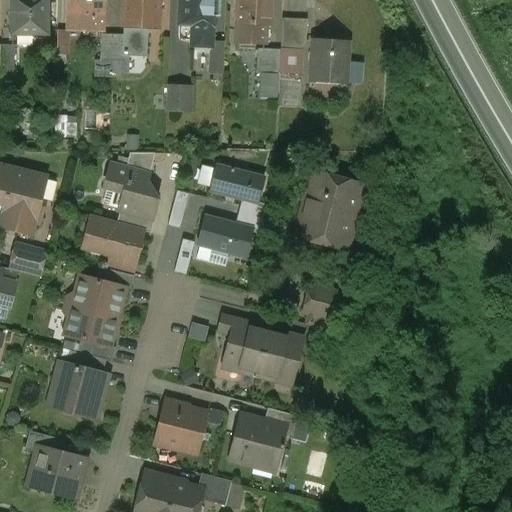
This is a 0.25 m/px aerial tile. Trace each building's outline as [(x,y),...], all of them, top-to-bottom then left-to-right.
[(11,0),(11,35),(47,35),(47,0),(11,0)] [(105,0),(67,0),(67,16),(67,31),(83,31),(83,30),(104,30),(104,17),(105,0)] [(124,0),(123,27),(124,28),(148,29),(158,29),(159,0),(124,0)] [(178,0),(178,26),(192,26),(191,47),(211,48),(212,48),(212,43),(213,27),(214,17),(219,17),(220,0),(178,0)] [(272,0),(238,0),(237,25),(244,25),(243,43),(264,44),(265,26),(271,26),(272,0)] [(307,20),(282,19),(281,49),(306,50),(307,20)] [(124,28),(123,35),(113,35),(112,74),(124,74),(125,56),(146,57),(148,29),(124,28)] [(113,35),(101,35),(100,61),(96,61),(96,76),(112,77),(112,74),(113,35)] [(348,42),(314,40),(311,82),(345,84),(348,42)] [(225,43),(212,43),(212,48),(211,48),(210,73),(223,73),(225,43)] [(14,46),(0,45),(0,55),(0,72),(14,73),(14,46)] [(280,50),(258,49),(256,74),(279,75),(280,50)] [(191,88),(167,87),(166,111),(190,112),(191,88)] [(155,154),(130,153),(126,169),(148,175),(148,176),(149,177),(155,154)] [(126,169),(111,165),(104,188),(124,193),(119,212),(120,212),(117,223),(143,230),(143,231),(151,233),(155,218),(153,218),(158,201),(146,182),(148,176),(148,175),(126,169)] [(45,179),(0,166),(0,204),(5,206),(0,224),(15,228),(14,231),(31,235),(45,179)] [(264,178),(217,166),(210,193),(241,201),(258,205),(264,178)] [(362,186),(313,173),(297,236),(346,249),(362,186)] [(189,195),(177,192),(168,226),(180,229),(189,195)] [(241,201),(240,209),(255,213),(258,205),(241,201)] [(255,213),(240,209),(235,224),(253,229),(256,217),(257,213),(255,213)] [(117,223),(91,216),(86,239),(105,244),(103,252),(110,254),(106,269),(134,276),(137,263),(135,262),(143,231),(143,230),(117,223)] [(235,224),(205,217),(197,247),(212,251),(211,255),(227,259),(229,255),(245,259),(252,233),(253,229),(235,224)] [(263,236),(267,220),(256,217),(253,229),(252,233),(263,236)] [(194,244),(183,240),(174,273),(186,276),(194,244)] [(47,252),(16,244),(9,270),(40,278),(47,252)] [(106,269),(99,267),(96,281),(126,288),(126,289),(130,290),(134,276),(106,269)] [(96,281),(79,276),(75,292),(67,297),(65,304),(111,316),(114,305),(121,307),(126,289),(126,288),(96,281)] [(0,280),(0,305),(9,308),(15,284),(0,280)] [(346,296),(310,286),(303,312),(339,322),(346,296)] [(111,316),(65,304),(63,311),(68,319),(64,335),(81,340),(110,347),(111,347),(115,329),(108,327),(111,316)] [(248,323),(222,316),(218,332),(230,335),(244,339),(248,324),(248,323)] [(269,330),(248,324),(244,339),(230,335),(223,361),(239,365),(238,371),(257,376),(269,330)] [(336,333),(311,326),(306,344),(332,350),(336,333)] [(304,339),(269,330),(257,376),(276,381),(277,375),(293,379),(304,339)] [(110,347),(81,340),(77,353),(106,360),(112,362),(115,348),(111,347),(110,347)] [(77,353),(71,351),(67,365),(102,374),(106,360),(77,353)] [(67,365),(59,363),(52,391),(70,396),(66,411),(97,419),(101,402),(95,400),(102,374),(67,365)] [(191,403),(166,397),(163,411),(187,417),(189,409),(191,403)] [(298,416),(267,408),(264,422),(285,427),(284,435),(292,437),(298,416)] [(207,414),(189,409),(187,417),(163,411),(154,444),(180,450),(184,433),(201,437),(207,414)] [(264,422),(241,416),(229,460),(274,471),(284,435),(285,427),(264,422)] [(64,441),(29,432),(25,450),(35,452),(37,446),(61,452),(64,441)] [(61,452),(37,446),(35,452),(30,471),(43,474),(39,490),(76,500),(87,459),(61,452)] [(178,481),(145,472),(134,511),(201,511),(202,509),(198,505),(199,500),(202,491),(197,490),(179,485),(178,481)] [(231,482),(201,474),(197,490),(202,491),(199,500),(225,506),(231,482)]
